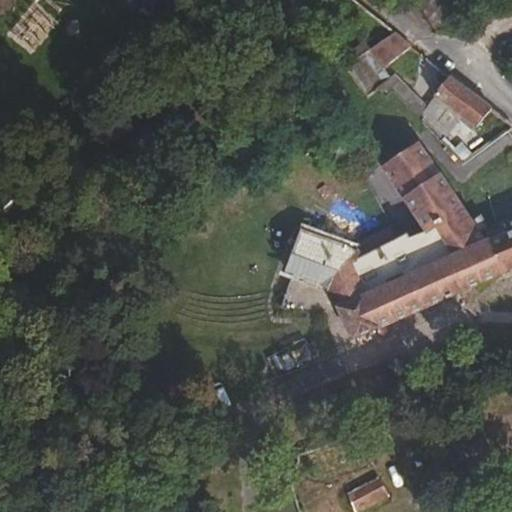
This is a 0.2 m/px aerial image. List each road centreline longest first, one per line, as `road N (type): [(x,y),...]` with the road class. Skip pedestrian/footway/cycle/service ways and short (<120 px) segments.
road 1 (unclassified): [(342,368),(267,403),(241,458),(242,511)]
road 2 (residential): [(370,0),(511,105)]
